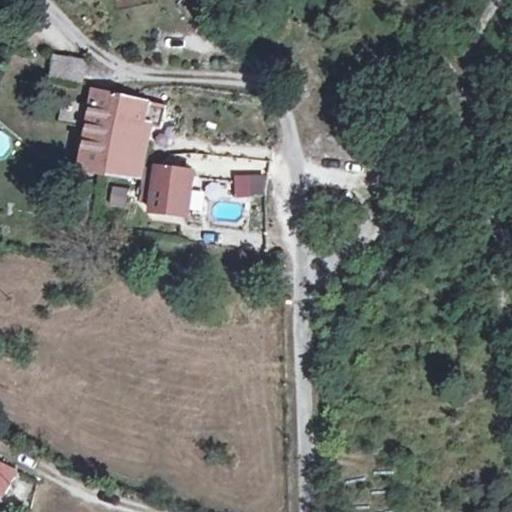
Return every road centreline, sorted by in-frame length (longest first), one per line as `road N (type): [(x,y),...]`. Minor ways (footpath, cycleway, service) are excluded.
road 1 (unclassified): [(24,0),(123,68),(268,85),(286,118),(299,277)]
road 2 (track): [(488,0),(458,74),(511,268)]
road 3 (residential): [(304,511),(299,277)]
road 4 (residential): [(469,124),(299,277)]
